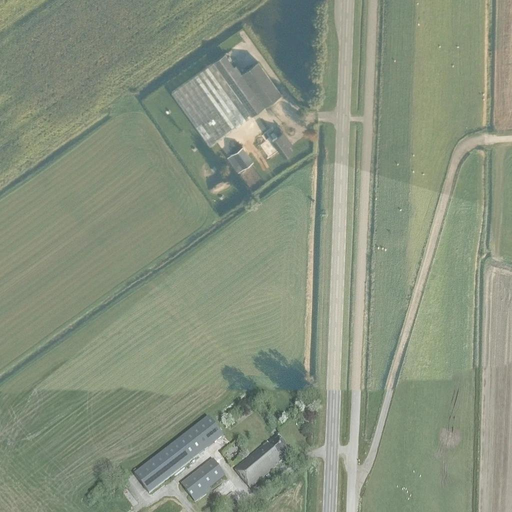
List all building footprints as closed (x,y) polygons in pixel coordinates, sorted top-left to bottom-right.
[(242,73),(240,74),(225,53),(171,91),(210,145),(281,94),(258,61),(242,73)] [(272,140),(283,156),(292,150),(289,145),(292,143),(284,132),(277,136),(273,130),(267,134),(272,140)] [(253,161),(243,146),(228,157),(238,172),(253,161)] [(208,418),(134,475),(148,495),(222,437),(208,418)] [(235,470),(250,488),(283,461),(281,459),(290,451),(279,437),(270,445),(268,442),(235,470)] [(212,461),(181,485),(193,501),(225,477),(212,461)]
